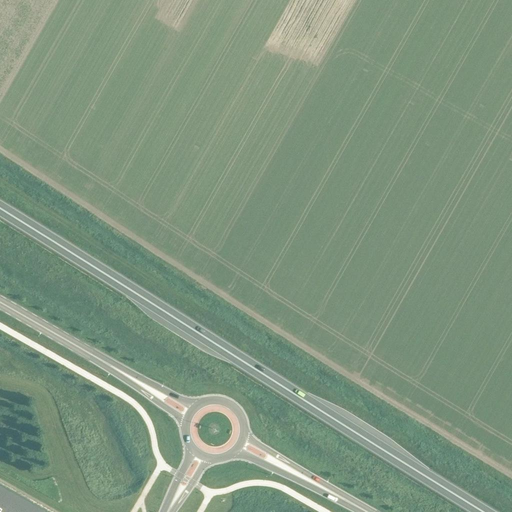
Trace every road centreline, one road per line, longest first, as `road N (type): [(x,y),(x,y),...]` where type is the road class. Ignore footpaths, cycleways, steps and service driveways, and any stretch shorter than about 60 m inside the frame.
road 1 (trunk): [(483,511),(0,210)]
road 2 (secondary): [(149,390),(0,303)]
